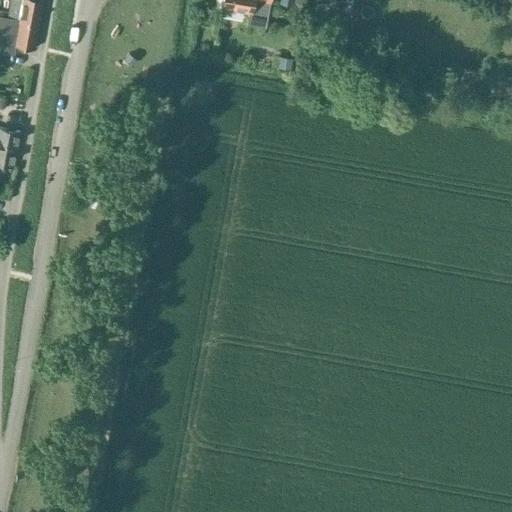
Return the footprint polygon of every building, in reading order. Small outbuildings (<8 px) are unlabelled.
[(43,0),(20,0),(17,21),(0,17),(0,50),(13,53),(15,45),(35,49),(43,0)] [(222,0),(221,6),(250,11),(248,22),(264,25),(268,1),(269,1),(269,0),(222,0)] [(328,50),(331,33),(307,28),(305,45),(328,50)] [(290,60),(279,58),(278,66),(289,68),(290,60)] [(0,162),(13,165),(19,133),(0,128),(0,162)] [(86,192),(84,201),(95,204),(97,194),(86,192)]
